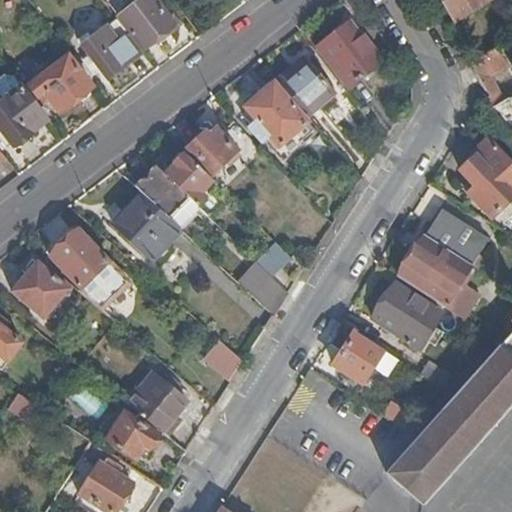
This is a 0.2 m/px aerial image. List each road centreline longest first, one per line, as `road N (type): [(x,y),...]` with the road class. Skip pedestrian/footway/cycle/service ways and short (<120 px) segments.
road 1 (residential): [(403,0),(439,69),(443,103),(182,511)]
road 2 (residential): [(0,213),(287,0)]
